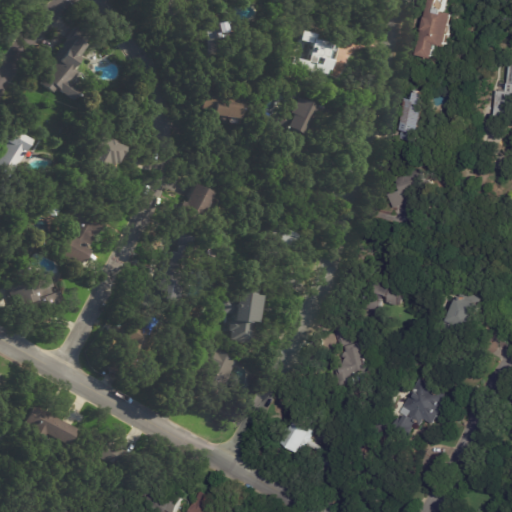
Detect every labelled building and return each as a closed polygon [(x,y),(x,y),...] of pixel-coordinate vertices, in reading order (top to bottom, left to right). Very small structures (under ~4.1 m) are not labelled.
[(183,0),(166,14),(154,0),(183,0)] [(425,34),(432,0),(449,0),(446,13),(458,16),(450,49),(439,47),(436,61),(419,57),(425,34)] [(223,23),(225,33),(216,35),(214,24),(223,23)] [(203,39),(202,26),(213,24),(215,37),(211,37),(212,38),(203,39)] [(80,50),(75,57),(78,59),(70,69),(75,73),(67,83),(79,91),(71,101),(55,89),(52,93),(40,84),(56,62),(52,59),(76,28),(89,38),(80,50)] [(328,43),(330,44),(326,59),(332,61),(329,71),(326,70),(325,75),(311,71),(311,73),(289,67),(292,58),(307,62),(312,44),(300,40),(303,31),(317,35),(315,40),(328,43)] [(204,52),(203,40),(212,39),(212,37),(217,36),(220,54),(205,56),(204,52)] [(511,61),(511,126),(493,124),(497,91),(507,93),(508,84),(507,84),(510,61),(511,61)] [(240,121),(213,117),(213,113),(201,112),(203,93),(217,94),(216,100),(225,101),(226,95),(244,97),(243,107),(248,108),(248,114),(242,113),(241,121),(240,121)] [(429,95),(420,144),(401,141),(409,100),(418,102),(419,93),(429,95)] [(318,125),(311,139),(301,134),(300,137),(280,127),(283,120),(290,124),(295,115),(291,114),(300,97),(326,110),(318,125)] [(26,150),(10,178),(0,172),(0,153),(6,143),(2,141),(9,129),(30,141),(27,146),(28,146),(26,150)] [(122,149),(115,165),(112,163),(110,167),(108,166),(107,167),(112,170),(107,181),(83,169),(98,138),(106,142),(108,141),(112,143),(112,145),(122,149)] [(297,153),(291,166),(284,163),(290,149),(297,153)] [(404,206),(393,209),(387,186),(398,183),(396,178),(423,170),(432,197),(404,206)] [(216,195),(204,220),(185,211),(197,185),(216,195)] [(88,253),(80,268),(55,254),(70,225),(63,221),(72,203),(104,220),(88,249),(90,250),(88,253)] [(58,213),(55,218),(47,214),(50,207),(59,211),(58,213)] [(289,230),(301,237),(294,250),(279,242),(276,248),(263,241),(270,228),(283,235),(281,238),(284,239),(289,230)] [(197,239),(192,262),(176,258),(182,235),(197,239)] [(50,281),(54,294),(58,293),(61,305),(24,315),(22,306),(17,307),(15,299),(10,301),(6,286),(49,274),(50,281)] [(165,281),(183,285),(178,305),(157,300),(161,280),(165,281)] [(376,288),(378,283),(405,291),(400,309),(391,306),(393,301),(374,295),(376,288)] [(259,298),(256,325),(252,325),(250,343),(248,343),(248,345),(234,344),(234,341),(231,341),(232,332),(230,332),(231,321),(234,322),(238,294),(254,296),(254,298),(259,298)] [(369,299),(385,304),(382,314),(366,310),(369,299)] [(479,311),(470,334),(446,324),(457,299),(480,308),(479,311)] [(140,359),(120,345),(137,320),(157,334),(140,359)] [(342,347),(338,333),(361,326),(363,335),(351,339),(352,344),(342,347)] [(354,385),(341,389),(334,363),(353,358),(350,348),(366,343),(374,372),(355,378),(356,385),(354,385)] [(235,361),(217,396),(200,387),(209,368),(200,363),(208,347),(235,361)] [(114,364),(124,370),(119,379),(107,372),(112,363),(114,364)] [(435,426),(426,421),(422,427),(417,425),(407,442),(395,435),(406,416),(409,418),(412,413),(404,409),(421,380),(451,398),(435,426)] [(47,412),(54,416),(54,417),(76,429),(67,445),(45,433),(43,438),(31,431),(33,427),(24,422),(33,405),(42,410),(43,410),(47,412)] [(283,445),(297,423),(314,434),(309,442),(330,455),(329,456),(330,457),(337,462),(328,477),(315,469),(323,457),(308,448),(307,449),(305,448),(300,457),(283,446),(283,445)] [(122,450),(134,456),(126,471),(99,456),(88,476),(77,469),(96,435),(122,450)] [(184,499),(175,511),(169,511),(166,510),(165,511),(155,511),(154,511),(156,509),(144,502),(155,482),(184,499)] [(213,497),(216,499),(211,507),(219,511),(190,511),(202,491),(213,497)]
